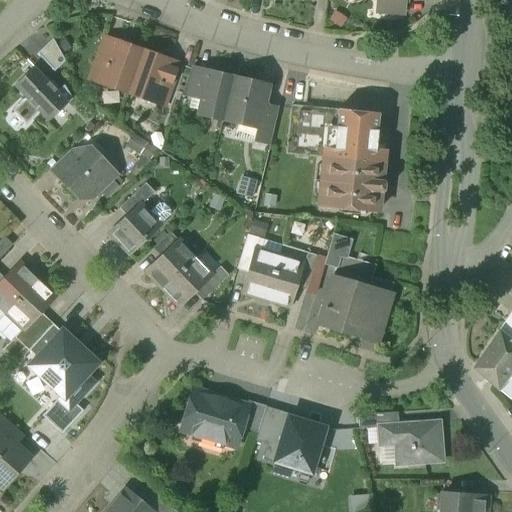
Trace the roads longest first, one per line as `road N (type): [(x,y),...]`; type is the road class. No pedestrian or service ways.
road 1 (residential): [(150,0),(286,49),(402,73),(462,76)]
road 2 (residential): [(162,347),(357,393),(421,384),(453,367)]
road 3 (residential): [(0,178),(162,347)]
road 4 (residential): [(162,347),(115,436),(54,511)]
road 5 (residential): [(449,266),(462,76)]
